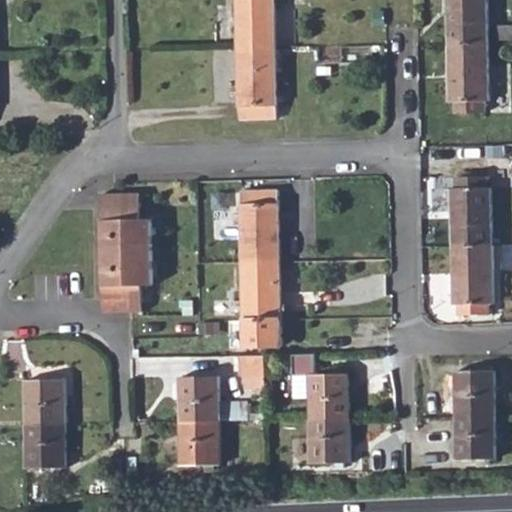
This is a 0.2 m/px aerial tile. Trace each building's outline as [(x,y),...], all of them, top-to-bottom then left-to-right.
[(276,0),(239,0),(240,50),(277,50),(276,0)] [(447,0),(449,46),(489,46),(487,0),(447,0)] [(489,46),(449,46),(450,103),(456,104),(456,115),(485,115),(485,103),(490,103),(489,46)] [(277,50),(240,50),(242,121),(279,120),(277,50)] [(452,190),(454,248),(493,248),(492,190),(486,189),(486,178),(458,179),(458,190),(452,190)] [(244,193),(245,263),(282,262),(280,192),(244,193)] [(129,194),(105,195),(106,252),(152,251),(153,222),(151,221),(142,221),(141,195),(129,194)] [(493,248),(454,248),(454,306),(460,306),(460,317),(489,316),(489,306),(494,306),(493,248)] [(152,251),(106,252),(107,300),(107,313),(143,312),(143,286),(153,285),(152,251)] [(282,262),(245,263),(246,319),(283,318),(282,262)] [(283,318),(246,319),(246,346),(284,345),(283,318)] [(265,358),(242,358),(242,378),(265,377),(265,368),(265,358)] [(274,358),(265,358),(265,368),(275,367),(274,358)] [(457,371),(458,416),(498,415),(497,370),(457,371)] [(351,374),(310,374),(294,375),(295,398),(310,398),(311,418),(352,418),(351,374)] [(180,377),(180,421),(222,420),(221,376),(180,377)] [(27,380),(28,424),(68,423),(67,380),(27,380)] [(225,400),(225,417),(242,417),(242,400),(225,400)] [(498,415),(458,416),(459,460),(500,458),(498,415)] [(352,418),(311,418),(312,463),(353,462),(352,418)] [(222,420),(180,421),(182,466),(223,465),(222,420)] [(68,423),(28,424),(28,469),(69,468),(68,423)]
